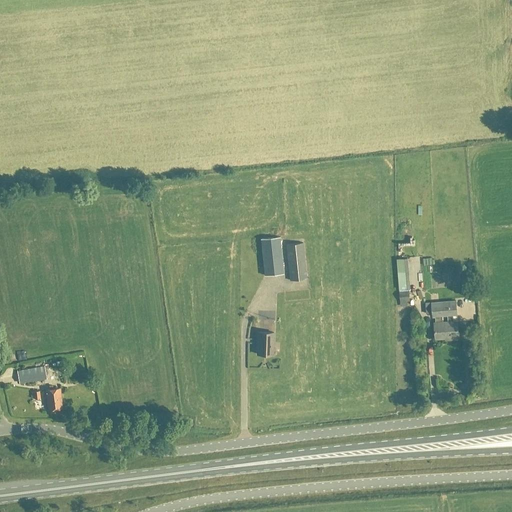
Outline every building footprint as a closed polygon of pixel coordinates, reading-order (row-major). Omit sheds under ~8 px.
[(261,239),(265,276),(283,274),(280,237),(261,239)] [(290,281),(306,280),(303,243),(286,245),(290,281)] [(410,290),(407,259),(396,259),(400,302),(410,302),(409,290),(410,290)] [(446,317),(445,302),(425,304),(426,315),(432,314),(433,318),(435,318),(435,322),(434,322),(435,339),(447,338),(446,321),(443,321),(443,317),(446,317)] [(456,302),(445,302),(446,317),(447,317),(448,321),(446,321),(447,338),(450,338),(450,340),(460,339),(459,320),(454,321),(453,316),(457,316),(456,302)] [(255,312),(255,321),(268,320),(267,312),(255,312)] [(257,340),(257,355),(273,356),(274,334),(256,333),(256,340),(257,340)] [(46,380),(44,367),(17,371),(19,385),(46,380)] [(64,409),(61,389),(46,390),(49,411),(64,409)]
